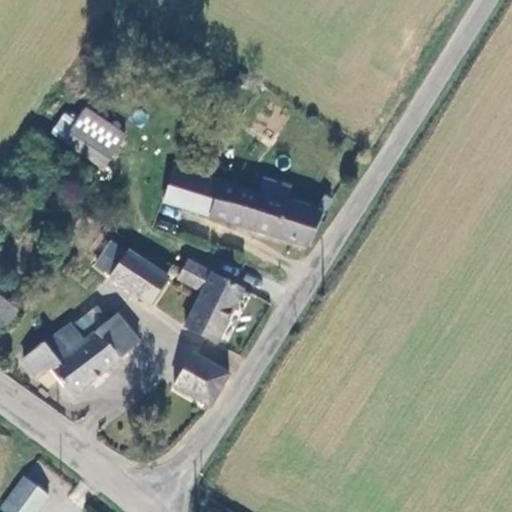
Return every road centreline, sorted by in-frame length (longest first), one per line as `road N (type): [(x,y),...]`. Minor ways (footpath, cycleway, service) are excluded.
road 1 (unclassified): [(135,501),(197,453),(483,0)]
road 2 (unclassified): [(135,501),(0,399)]
